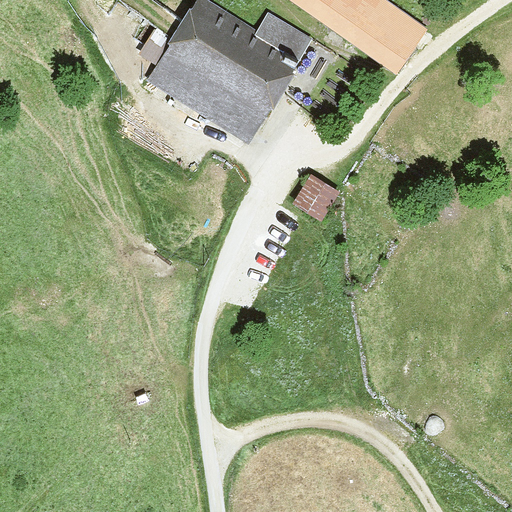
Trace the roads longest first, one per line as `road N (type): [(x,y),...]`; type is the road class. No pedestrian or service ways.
road 1 (track): [(219,511),(202,409),(203,333),(233,244),(275,159),(347,160),(427,51),(493,0)]
road 2 (track): [(209,453),(292,421),(347,424),(411,474),(434,511)]
